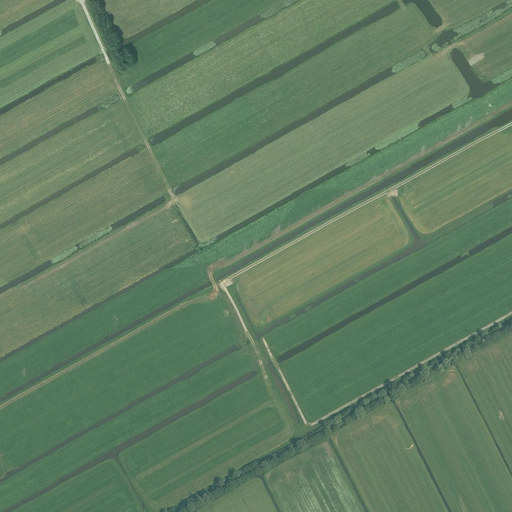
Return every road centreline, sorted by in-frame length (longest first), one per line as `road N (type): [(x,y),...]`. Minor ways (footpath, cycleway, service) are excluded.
road 1 (track): [(511,122),(221,283),(252,343)]
road 2 (track): [(511,312),(312,425),(262,339)]
